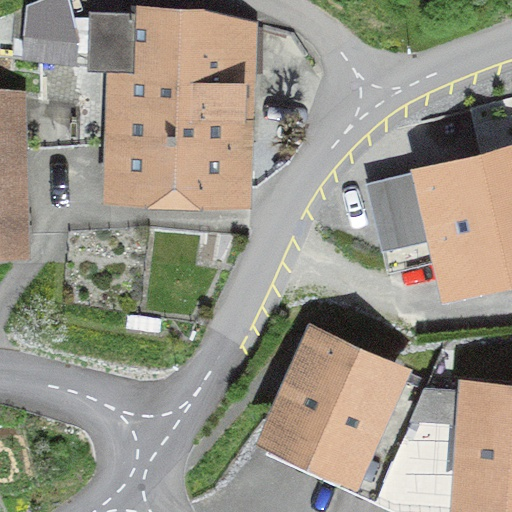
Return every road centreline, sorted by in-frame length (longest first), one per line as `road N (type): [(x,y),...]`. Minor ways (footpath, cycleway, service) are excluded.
road 1 (residential): [(401,115),(293,224),(161,443)]
road 2 (residential): [(254,0),(286,7),(357,60),(401,115)]
road 3 (residential): [(0,387),(161,443)]
road 4 (residential): [(511,64),(401,115)]
